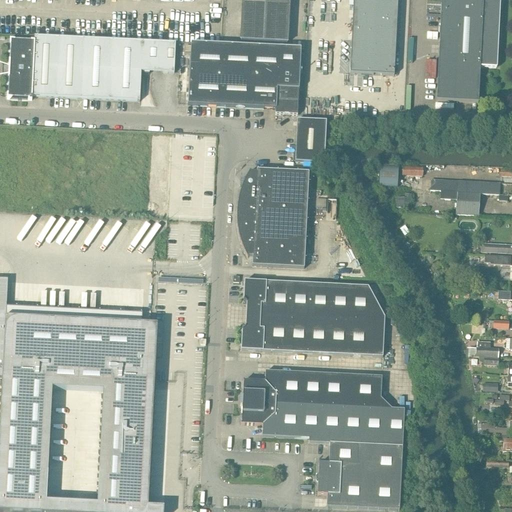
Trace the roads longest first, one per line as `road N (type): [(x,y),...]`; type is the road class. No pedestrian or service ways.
road 1 (unclassified): [(213,457),(225,126)]
road 2 (unclassified): [(0,113),(225,126)]
road 3 (unclassified): [(213,457),(297,461),(295,498),(211,496)]
road 4 (unknown): [(0,1),(201,10)]
road 5 (unknown): [(217,364),(395,369)]
